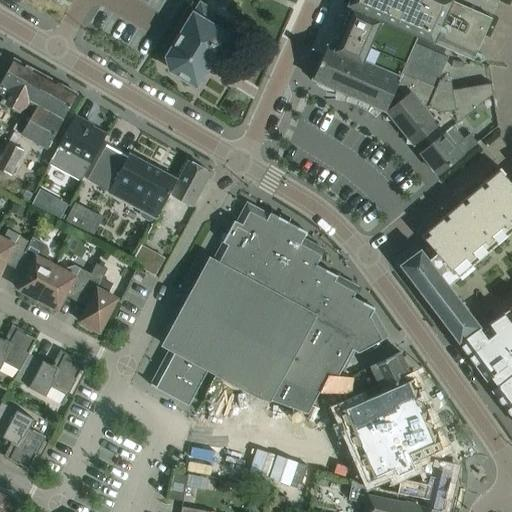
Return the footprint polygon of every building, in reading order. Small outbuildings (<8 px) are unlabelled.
[(415,43),(418,36),(473,60),(492,18),(451,0),(349,0),(348,5),(353,7),(341,34),(333,30),(310,79),(316,82),(317,81),(385,111),(393,93),(396,87),(397,88),(403,74),(402,73),(415,43)] [(214,11),(200,3),(199,4),(168,56),(167,55),(167,57),(170,69),(171,70),(182,77),(185,83),(192,83),(196,85),(206,69),(213,73),(234,39),(219,29),(225,19),(213,11),(214,11)] [(415,43),(402,73),(403,74),(433,87),(447,57),(415,43)] [(14,130),(42,74),(13,58),(3,77),(0,75),(0,104),(0,105),(1,104),(19,114),(12,128),(14,130)] [(42,74),(14,130),(47,148),(63,120),(62,120),(77,93),(42,74)] [(399,128),(442,93),(441,93),(436,91),(436,88),(433,87),(403,74),(397,88),(403,96),(385,111),(399,128)] [(432,129),(439,137),(450,128),(493,94),(491,83),(450,90),(450,93),(445,93),(442,93),(399,128),(413,145),(432,129)] [(74,116),(65,133),(49,163),(81,181),(106,135),(85,123),(86,122),(74,116)] [(450,128),(439,137),(420,152),(437,174),(477,142),(470,133),(460,141),(450,128)] [(0,170),(9,175),(22,151),(7,143),(0,156),(0,170)] [(169,194),(177,179),(129,153),(128,156),(106,144),(87,179),(108,191),(108,192),(141,209),(139,213),(141,217),(148,222),(152,220),(154,216),(156,217),(169,194)] [(177,179),(169,194),(192,207),(210,172),(187,159),(177,179)] [(458,341),(479,326),(470,315),(464,307),(448,286),(511,231),(511,183),(504,175),(505,173),(500,167),(421,235),(426,242),(427,241),(436,253),(428,260),(420,250),(400,265),(444,323),(458,341)] [(41,190),(33,205),(58,219),(67,203),(41,190)] [(103,216),(74,202),(64,223),(92,237),(103,216)] [(223,383),(224,384),(227,379),(258,395),(307,413),(319,392),(328,374),(338,376),(352,349),(358,352),(387,337),(373,310),(374,308),(353,296),(358,287),(316,264),(323,250),(303,238),(306,232),(270,212),(269,214),(246,202),(236,221),(234,220),(212,260),(208,258),(162,344),(170,348),(150,384),(188,405),(208,368),(217,373),(213,380),(215,380),(223,383)] [(10,213),(21,217),(24,207),(13,204),(10,213)] [(0,236),(0,269),(5,261),(15,267),(29,240),(9,230),(4,238),(0,236)] [(37,299),(55,266),(45,260),(49,251),(47,244),(32,236),(29,241),(15,267),(26,272),(18,288),(37,299)] [(141,245),(133,260),(140,264),(138,266),(155,275),(164,257),(141,245)] [(90,273),(76,299),(87,305),(79,321),(86,325),(85,327),(98,334),(117,298),(97,288),(107,269),(96,263),(90,273)] [(76,299),(90,273),(79,267),(75,265),(67,267),(65,271),(55,266),(37,299),(57,309),(66,293),(76,299)] [(141,283),(145,273),(136,269),(131,278),(141,283)] [(459,342),(458,342),(486,380),(491,377),(497,386),(492,390),(492,391),(493,392),(500,401),(506,409),(507,410),(511,415),(511,364),(510,363),(511,361),(511,309),(511,321),(510,323),(504,315),(490,324),(497,334),(487,341),(479,329),(480,327),(479,326),(458,341),(459,342)] [(28,353),(36,339),(10,325),(10,326),(16,329),(9,342),(0,337),(0,365),(2,362),(18,370),(19,370),(28,353)] [(18,370),(18,371),(14,380),(26,387),(44,397),(50,387),(66,395),(61,404),(62,405),(83,364),(58,350),(57,351),(64,355),(57,368),(28,353),(19,370),(18,370)] [(379,389),(412,376),(399,351),(369,366),(379,389)] [(347,392),(350,393),(352,377),(328,376),(320,392),(325,392),(338,392),(347,392)] [(412,376),(338,408),(368,477),(392,467),(396,474),(413,466),(412,465),(412,466),(409,459),(442,445),(413,379),(413,378),(413,377),(412,377),(412,376)] [(215,380),(211,392),(218,394),(223,383),(215,380)] [(223,383),(218,394),(226,397),(230,386),(224,384),(223,383)] [(230,386),(226,397),(233,399),(237,388),(230,386)] [(237,388),(233,399),(240,402),(244,391),(237,388)] [(244,391),(240,402),(247,405),(251,393),(244,391)] [(320,392),(317,401),(323,403),(328,405),(330,401),(326,399),(328,392),(325,392),(320,392)] [(328,392),(326,399),(330,401),(337,404),(338,392),(328,392)] [(338,392),(337,404),(338,404),(347,400),(347,392),(338,392)] [(251,393),(247,405),(254,407),(258,396),(251,393)] [(258,396),(254,407),(262,410),(266,399),(258,396)] [(266,399),(262,410),(269,412),(273,401),(266,399)] [(273,401),(269,412),(276,415),(280,404),(273,401)] [(317,401),(314,408),(326,412),(328,405),(323,403),(317,401)] [(0,435),(16,444),(9,457),(3,454),(3,455),(28,469),(45,437),(28,428),(32,420),(13,410),(13,409),(2,403),(0,406),(0,435)] [(280,404),(276,415),(283,418),(287,406),(280,404)] [(287,406),(283,418),(290,420),(294,409),(287,406)] [(314,408),(312,415),(316,417),(323,419),(326,412),(314,408)] [(294,409),(290,420),(297,423),(302,411),(294,409)] [(302,411),(297,423),(305,425),(309,414),(302,411)] [(309,414),(305,425),(312,428),(316,417),(312,415),(309,414)] [(316,417),(312,428),(319,430),(323,419),(316,417)] [(421,506),(440,511),(451,470),(432,465),(428,464),(423,483),(388,472),(384,489),(423,499),(421,506)] [(423,499),(384,489),(349,480),(346,496),(366,500),(363,511),(440,511),(421,506),(423,499)] [(0,511),(10,511),(17,500),(4,494),(3,496),(0,494),(0,511)]
